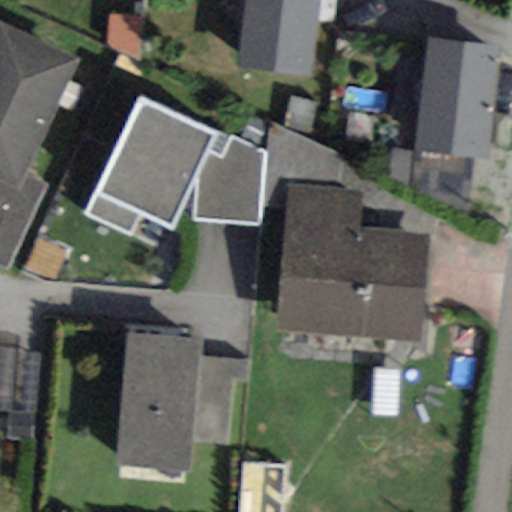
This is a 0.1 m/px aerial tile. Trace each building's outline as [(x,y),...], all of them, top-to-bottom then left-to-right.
[(240,0),(236,65),(299,69),(303,0),(240,0)] [(0,266),(38,186),(9,173),(62,62),(0,33),(0,266)] [(420,44),(412,149),(475,154),(483,49),(420,44)] [(216,127),(144,94),(90,210),(131,229),(141,208),(172,222),(196,170),(194,216),(258,220),(263,148),(230,133),(221,154),(207,147),(216,127)] [(278,203),(265,329),(413,344),(423,244),(350,237),(352,211),(278,203)] [(194,338),(117,331),(105,471),(181,478),(184,450),(223,453),(230,372),(191,368),(194,338)] [(253,456),(246,511),(295,511),(301,462),(253,456)]
